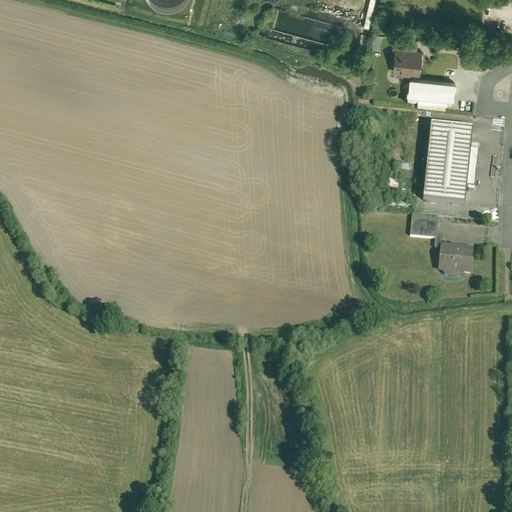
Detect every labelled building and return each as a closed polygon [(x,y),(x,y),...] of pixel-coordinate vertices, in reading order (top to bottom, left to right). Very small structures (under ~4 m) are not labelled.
[(181,5),(185,0),(149,0),(151,2),(158,7),(165,9),(173,8),(181,5)] [(396,39),(395,50),(413,51),(414,41),(396,39)] [(389,75),(416,78),(419,52),(413,51),(395,50),(392,49),(389,75)] [(455,87),(408,82),(406,108),(418,110),(417,112),(445,115),(445,112),(452,113),(455,87)] [(431,132),(423,207),(465,211),(467,188),(470,148),(471,136),(431,132)] [(478,148),(470,148),(467,188),(475,189),(478,148)] [(411,216),(409,240),(434,242),(433,251),(438,251),(438,248),(441,248),(442,237),(436,237),(438,219),(411,216)] [(469,277),(471,251),(441,248),(438,248),(438,251),(436,274),(440,274),(445,279),(456,281),(464,276),(469,277)]
